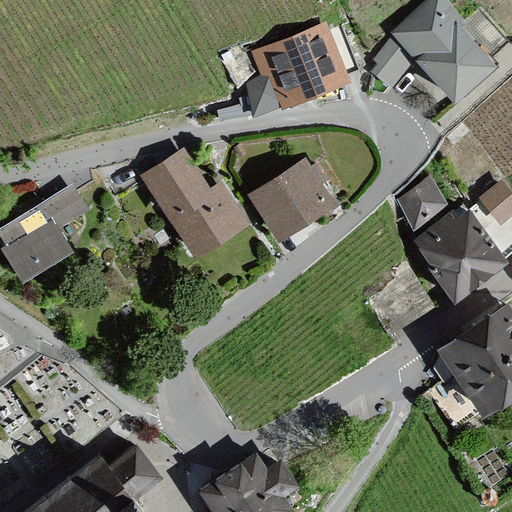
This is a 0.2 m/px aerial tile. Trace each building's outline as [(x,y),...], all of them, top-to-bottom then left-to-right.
[(435,0),(395,35),(375,73),(398,92),(418,60),(464,104),(504,67),(461,24),(465,20),(451,0),(435,0)] [(331,26),(254,53),(265,78),(276,78),(285,106),(287,110),(355,83),(331,26)] [(276,78),(249,86),(255,115),(285,106),(276,78)] [(186,152),(143,178),(197,261),(252,227),(221,185),(212,190),(186,152)] [(310,161),(250,197),(282,244),(340,207),(310,161)] [(432,179),(401,201),(416,234),(449,205),(432,179)] [(511,216),(511,193),(502,182),(482,198),(503,224),(511,216)] [(73,184),(0,228),(0,247),(23,284),(75,252),(61,230),(90,213),(73,184)] [(457,210),(416,241),(459,304),(511,263),(470,212),(462,216),(457,210)] [(511,302),(441,351),(488,421),(511,404),(511,302)] [(138,445),(110,468),(102,457),(32,511),(143,511),(136,503),(144,497),(151,491),(165,480),(138,445)] [(257,456),(200,496),(210,511),(293,511),(284,498),(300,487),(282,461),(268,471),(257,456)]
